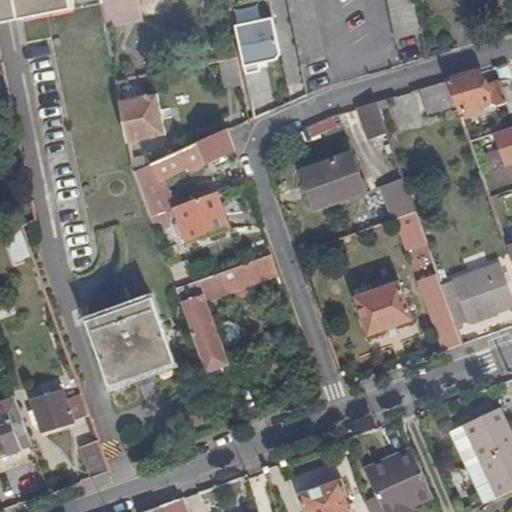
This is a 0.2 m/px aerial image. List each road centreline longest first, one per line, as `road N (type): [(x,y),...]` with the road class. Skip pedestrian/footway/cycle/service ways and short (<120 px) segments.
road 1 (residential): [(342,412),(252,156),(262,127),(511,46)]
road 2 (residential): [(65,511),(342,412)]
road 3 (residential): [(342,412),(511,352)]
